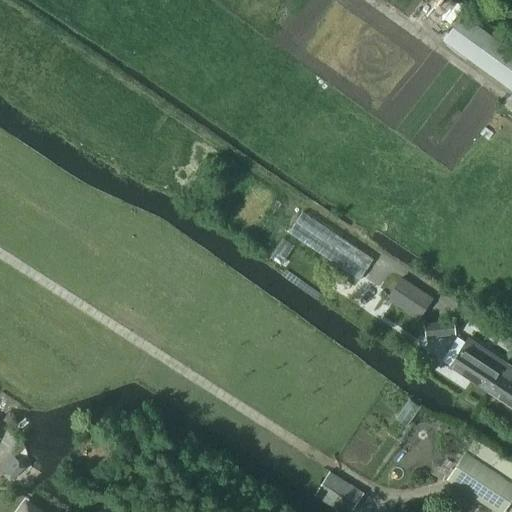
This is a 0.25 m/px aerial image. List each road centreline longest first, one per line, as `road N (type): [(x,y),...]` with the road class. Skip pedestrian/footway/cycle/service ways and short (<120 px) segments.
road 1 (track): [(460,305),(5,0)]
road 2 (track): [(382,499),(0,254)]
